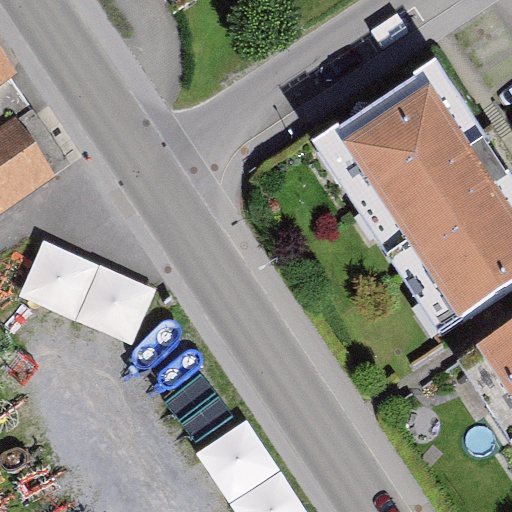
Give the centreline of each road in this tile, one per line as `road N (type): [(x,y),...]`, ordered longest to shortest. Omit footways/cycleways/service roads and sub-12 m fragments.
road 1 (tertiary): [(371,511),(150,172)]
road 2 (residential): [(150,172),(413,0)]
road 3 (tertiary): [(150,172),(34,0)]
